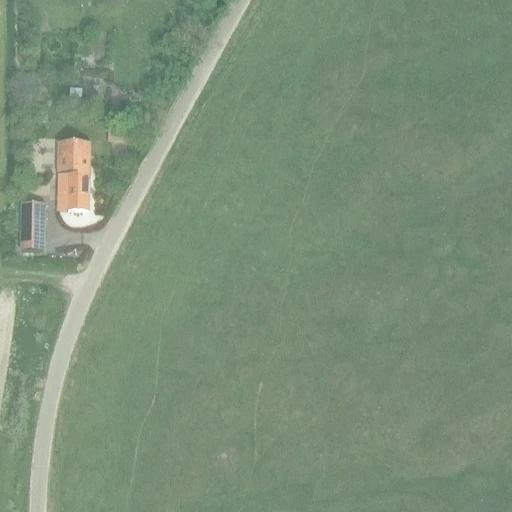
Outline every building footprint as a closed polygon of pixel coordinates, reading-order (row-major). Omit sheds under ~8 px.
[(19,95),(37,95),(37,78),(20,78),(19,95)] [(70,90),(69,99),(81,100),(82,91),(70,90)] [(112,144),(127,144),(127,128),(112,127),(112,144)] [(68,213),(89,213),(90,176),(91,145),(59,144),(59,180),(69,181),(68,213)] [(33,206),(21,206),(21,252),(33,252),(33,206)]
